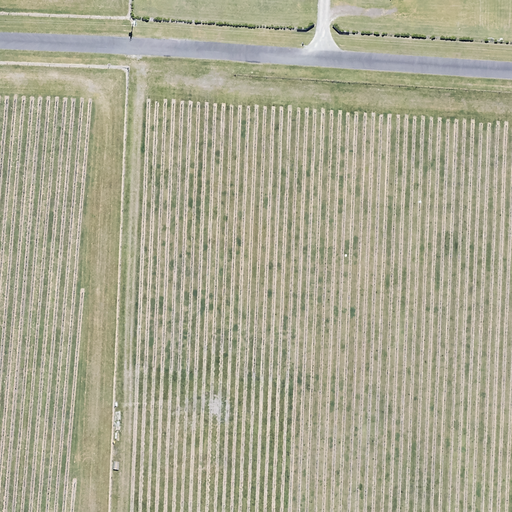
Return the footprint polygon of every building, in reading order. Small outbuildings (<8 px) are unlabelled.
[(237,419),(224,391),(205,399),(219,428),(237,419)] [(207,433),(197,413),(190,417),(200,436),(207,433)] [(192,440),(183,422),(175,426),(184,444),(192,440)] [(178,447),(169,428),(161,432),(169,450),(178,447)] [(232,457),(228,449),(192,466),(196,474),(232,457)] [(177,471),(173,462),(155,470),(159,479),(177,471)]
